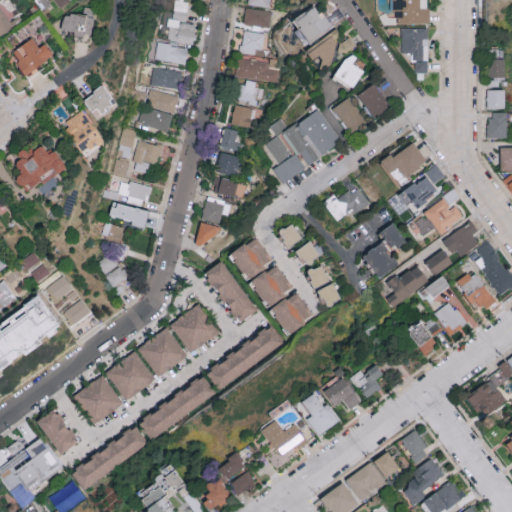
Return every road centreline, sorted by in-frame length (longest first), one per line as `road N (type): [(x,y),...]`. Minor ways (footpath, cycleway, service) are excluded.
road 1 (residential): [(149,314),(219,0)]
road 2 (residential): [(511,330),(271,511)]
road 3 (residential): [(511,228),(344,0)]
road 4 (residential): [(75,454),(256,324)]
road 5 (residential): [(423,107),(265,223)]
road 6 (residential): [(149,314),(0,420)]
road 7 (residential): [(459,157),(459,0)]
road 8 (residential): [(511,508),(429,394)]
road 9 (tertiary): [(99,57),(0,133)]
